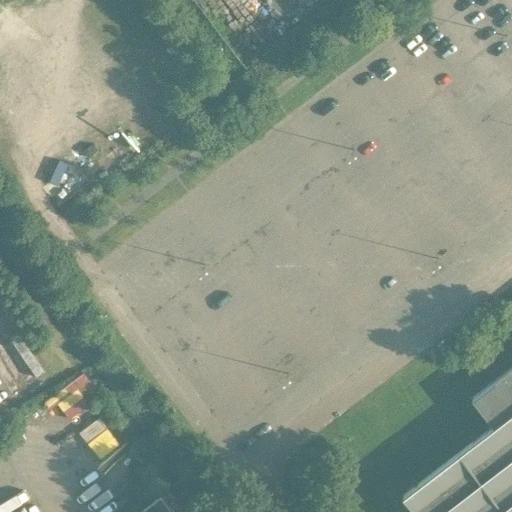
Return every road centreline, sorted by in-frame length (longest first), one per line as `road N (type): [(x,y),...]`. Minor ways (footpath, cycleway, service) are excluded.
road 1 (unknown): [(48,511),(18,452),(30,428),(69,413),(91,420),(111,443),(110,464),(82,510)]
road 2 (unknown): [(511,101),(435,7)]
